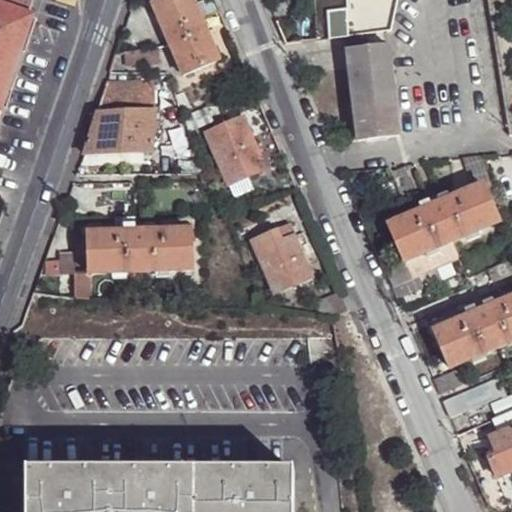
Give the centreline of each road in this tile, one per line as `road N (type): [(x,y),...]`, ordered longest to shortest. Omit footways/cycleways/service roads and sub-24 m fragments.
road 1 (residential): [(239,0),(463,511)]
road 2 (residential): [(0,303),(104,0)]
road 3 (unknown): [(312,167),(504,143)]
